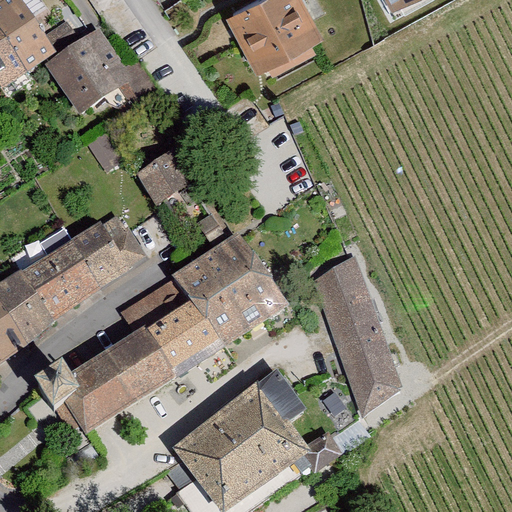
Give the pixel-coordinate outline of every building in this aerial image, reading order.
[(331,45),(307,0),(280,0),(232,25),(262,82),(331,45)] [(127,102),(139,120),(161,105),(137,69),(130,73),(105,36),(64,63),(24,4),(0,19),(0,104),(6,101),(8,105),(51,77),(86,129),(127,102)] [(105,135),(90,144),(107,170),(122,161),(105,135)] [(177,164),(142,188),(165,222),(200,198),(177,164)] [(0,378),(60,328),(150,266),(123,220),(0,297),(0,378)] [(177,374),(287,301),(239,229),(175,272),(191,294),(144,325),(177,374)] [(361,265),(318,289),(373,434),(412,404),(361,265)] [(177,374),(144,325),(42,393),(68,433),(80,425),(87,434),(177,374)] [(282,372),(176,450),(222,511),(241,511),(311,460),(320,472),(347,453),(330,431),(315,442),(302,425),(315,415),(282,372)]
